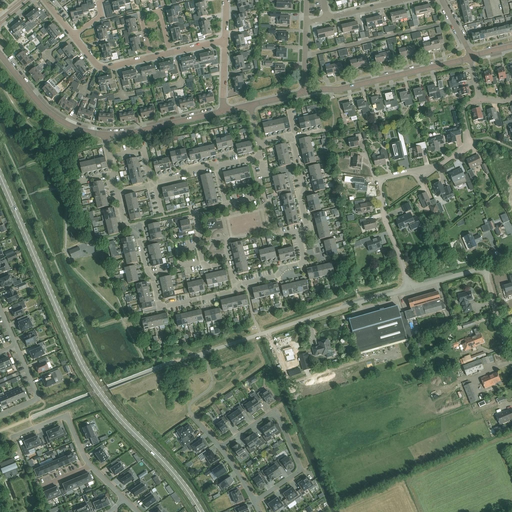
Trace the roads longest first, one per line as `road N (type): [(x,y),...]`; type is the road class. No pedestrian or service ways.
road 1 (secondary): [(0,175),(83,367),(200,511)]
road 2 (unclassified): [(198,354),(409,288)]
road 3 (residential): [(400,259),(379,179),(441,164),(468,144),(466,132)]
road 4 (residential): [(255,501),(300,469),(275,411),(220,447)]
road 5 (residential): [(469,56),(303,92)]
road 6 (residential): [(104,135),(53,116),(0,54)]
road 7 (residential): [(222,111),(104,135)]
